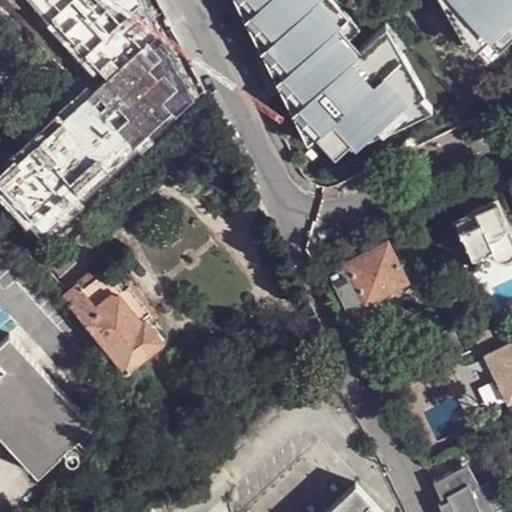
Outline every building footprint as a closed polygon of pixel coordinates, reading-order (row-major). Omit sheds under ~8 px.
[(118,72),(64,124),(80,141),(79,143),(67,130),(65,129),(61,130),(59,134),(61,138),(74,152),(77,153),(80,151),(86,146),(101,162),(169,98),(163,90),(174,79),(156,53),(153,56),(146,50),(144,49),(142,50),(131,38),(145,24),(122,0),(60,0),(54,6),(118,72)] [(275,6),(288,0),(241,0),(254,26),(279,14),(275,6)] [(0,113),(2,115),(17,100),(0,81),(0,46),(23,26),(11,14),(0,3),(0,113)] [(404,33),(283,88),(311,149),(328,141),(331,148),(367,132),(362,121),(395,106),(401,119),(436,103),(404,33)] [(222,123),(215,109),(168,153),(177,163),(222,123)] [(461,255),(468,252),(471,250),(473,254),(490,246),(494,255),(498,257),(506,257),(511,253),(511,231),(497,198),(473,207),(474,210),(457,217),(464,233),(452,237),(461,255)] [(97,225),(93,221),(60,251),(71,263),(99,238),(97,225)] [(408,277),(389,238),(329,267),(348,306),(408,277)] [(60,251),(52,260),(63,271),(71,263),(60,251)] [(475,270),(468,252),(461,255),(468,273),(475,270)] [(80,278),(65,291),(128,367),(167,336),(150,315),(148,313),(144,316),(124,291),(127,287),(125,286),(108,265),(85,284),(80,278)] [(148,313),(150,315),(155,311),(131,282),(125,286),(127,287),(124,291),(144,316),(148,313)] [(329,334),(317,310),(296,323),(315,347),(317,346),(329,334)] [(452,326),(440,332),(450,352),(461,346),(452,326)] [(490,327),(476,335),(482,345),(496,338),(490,327)] [(0,429),(39,471),(95,420),(12,331),(0,341),(0,429)] [(511,340),(488,352),(511,398),(511,340)] [(196,456),(232,423),(223,413),(205,429),(202,426),(185,441),(196,456)] [(68,457),(73,459),(74,460),(79,458),(81,453),(79,448),(74,446),(69,448),(67,452),(68,457)] [(475,473),(434,490),(437,495),(444,511),(503,511),(499,500),(488,504),(475,473)] [(384,511),(356,482),(323,511),(384,511)]
